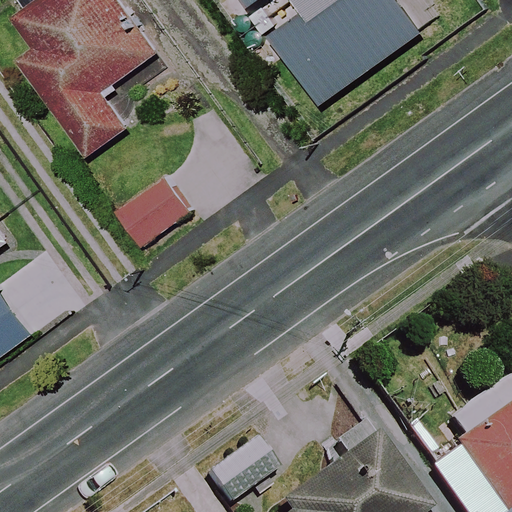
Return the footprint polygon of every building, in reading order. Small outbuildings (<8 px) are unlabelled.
[(119,0),(16,0),(25,11),(14,18),(37,50),(19,64),(88,160),(133,128),(107,92),(159,55),(119,0)] [(280,0),(294,21),(326,0),(280,0)] [(194,219),(169,181),(118,215),(143,253),(194,219)] [(0,252),(13,243),(0,225),(0,252)] [(0,355),(48,321),(29,295),(0,315),(0,355)] [(506,511),(511,508),(511,405),(430,465),(464,511),(506,511)] [(424,511),(374,439),(268,511),(424,511)] [(276,473),(255,443),(208,476),(229,506),(276,473)]
